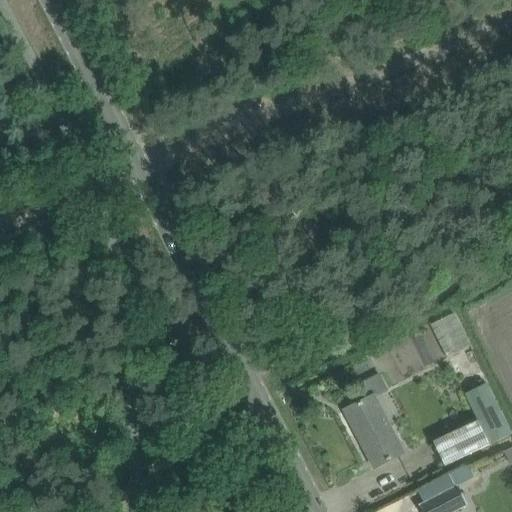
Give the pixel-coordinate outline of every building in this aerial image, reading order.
[(448,358),(471,347),(454,313),(432,325),(448,358)] [(379,392),(392,387),(386,373),(372,378),(379,392)] [(487,383),(466,393),(479,421),(489,445),(511,435),(487,383)] [(375,468),(393,458),(404,453),(374,396),(346,410),(375,468)] [(434,442),(445,466),(489,445),(479,421),(434,442)] [(468,466),(450,476),(456,486),(458,485),(474,478),(468,466)] [(468,505),(458,485),(456,486),(419,505),(422,511),(455,511),(468,505)]
